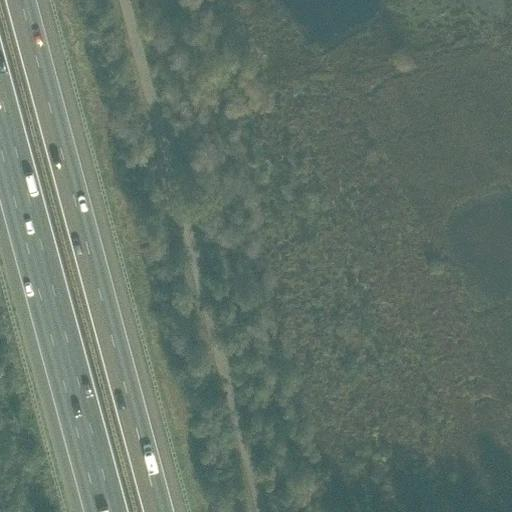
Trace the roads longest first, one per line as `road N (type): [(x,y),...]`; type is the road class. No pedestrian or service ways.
road 1 (motorway): [(160,511),(23,0)]
road 2 (motorway): [(0,119),(105,511)]
